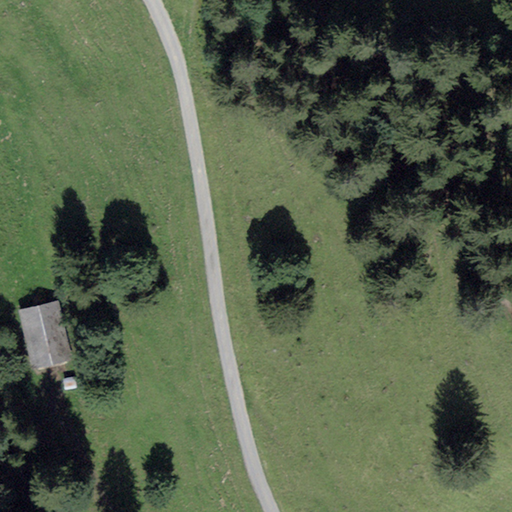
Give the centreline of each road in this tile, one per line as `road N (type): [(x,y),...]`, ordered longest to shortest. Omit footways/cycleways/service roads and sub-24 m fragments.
road 1 (unclassified): [(152,0),(181,68),(242,431),(273,511)]
road 2 (track): [(0,393),(127,511)]
